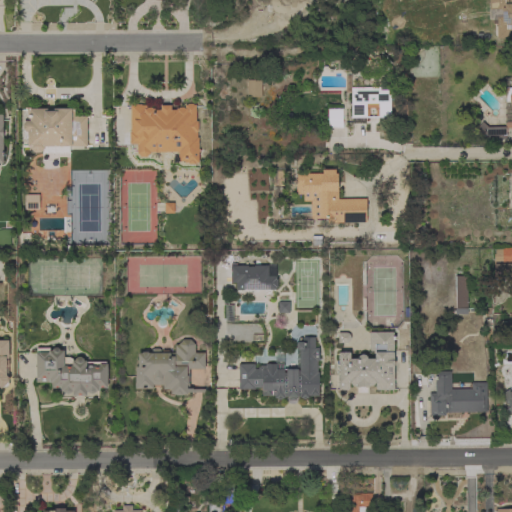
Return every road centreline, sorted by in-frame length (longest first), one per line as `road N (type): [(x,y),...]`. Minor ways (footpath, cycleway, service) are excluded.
road 1 (residential): [(0,464),(511,460)]
road 2 (residential): [(207,43),(0,45)]
